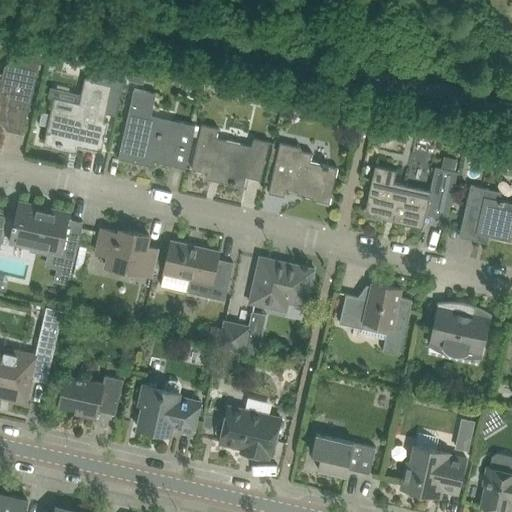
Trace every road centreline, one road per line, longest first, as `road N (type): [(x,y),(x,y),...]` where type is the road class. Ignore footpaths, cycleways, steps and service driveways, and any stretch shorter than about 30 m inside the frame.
road 1 (residential): [(0,163),(511,283)]
road 2 (tertiary): [(0,446),(288,511)]
